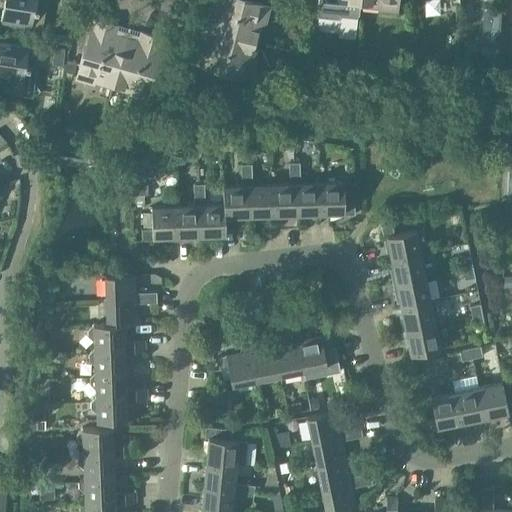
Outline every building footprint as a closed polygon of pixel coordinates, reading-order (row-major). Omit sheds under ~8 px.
[(1,23),(43,29),(46,9),(47,9),(48,0),(0,0),(0,2),(4,3),(1,23)] [(242,0),(205,0),(198,27),(261,43),(270,7),(242,0)] [(342,12),(360,14),(360,9),(360,0),(319,0),(317,19),(331,21),(332,15),(342,17),(342,12)] [(360,0),(360,9),(397,13),(398,0),(360,0)] [(301,7),(300,17),(313,19),(314,10),(301,7)] [(76,81),(112,91),(130,29),(94,18),(76,81)] [(261,43),(198,27),(189,63),(252,79),(261,43)] [(130,29),(112,91),(147,101),(165,39),(130,29)] [(48,32),(47,41),(65,43),(66,35),(48,32)] [(322,35),(311,34),(311,44),(321,45),(322,35)] [(0,80),(4,82),(3,91),(5,94),(33,98),(38,66),(29,65),(29,64),(25,64),(28,47),(0,43),(0,80)] [(64,48),(54,46),(52,62),(62,63),(64,48)] [(75,61),(68,59),(65,69),(72,71),(75,61)] [(312,78),(312,92),(324,93),(324,78),(312,78)] [(428,98),(428,86),(416,86),(416,98),(428,98)] [(295,164),(290,164),(290,174),(300,173),(300,164),(295,164)] [(247,165),(241,166),(242,175),(252,175),(252,165),(247,165)] [(156,171),(140,170),(140,178),(155,179),(156,171)] [(300,173),(290,174),(290,183),(296,183),(301,183),(300,173)] [(252,175),(242,175),(242,185),(248,185),(252,185),(252,175)] [(344,181),(320,182),(321,213),(345,212),(344,215),(355,215),(354,193),(344,193),(344,181)] [(320,182),(301,183),(296,183),(297,214),(321,213),(320,182)] [(290,183),(272,184),(273,215),(297,214),(296,183),(290,183)] [(272,184),(252,185),(248,185),(249,216),(273,215),(272,184)] [(200,185),(194,185),(194,195),(205,195),(204,185),(200,185)] [(224,186),(224,204),(225,216),(249,216),(248,185),(242,185),(224,186)] [(205,195),(194,195),(195,205),(200,205),(205,204),(205,195)] [(224,204),(205,204),(200,205),(202,235),(225,234),(225,216),(224,204)] [(195,205),(176,206),(177,236),(202,235),(200,205),(195,205)] [(152,207),(152,230),(152,237),(177,236),(176,206),(152,207)] [(389,251),(391,260),(422,254),(417,230),(394,234),(392,224),(381,227),(386,251),(389,251)] [(152,237),(152,230),(142,230),(142,241),(153,240),(152,237)] [(390,270),(393,284),(427,277),(422,254),(391,260),(393,269),(390,270)] [(460,260),(462,268),(472,265),(471,258),(460,260)] [(472,265),(462,268),(465,281),(475,278),(472,265)] [(104,276),(105,300),(136,298),(136,293),(135,274),(104,276)] [(399,298),(401,307),(432,301),(427,277),(393,284),(396,298),(399,298)] [(156,292),(146,293),(146,303),(157,303),(157,300),(157,298),(156,295),(156,292)] [(146,293),(136,293),(136,298),(136,304),(146,303),(146,293)] [(105,300),(106,325),(123,324),(137,324),(136,304),(136,298),(105,300)] [(399,317),(402,331),(436,324),(432,301),(401,307),(403,316),(399,317)] [(470,307),(472,315),(482,312),(480,305),(470,307)] [(482,312),(472,315),(474,328),(484,325),(482,312)] [(293,321),(288,322),(288,323),(290,332),(300,330),(299,320),(298,320),(293,321)] [(93,341),(93,348),(124,347),(124,342),(123,324),(106,325),(92,325),(87,330),(88,336),(93,341)] [(436,324),(402,331),(405,345),(409,345),(411,355),(441,348),(436,324)] [(300,330),(290,332),(292,342),(298,341),(303,340),(300,330)] [(321,336),(303,340),(298,341),(304,371),(327,366),(321,336)] [(248,341),(243,341),(245,352),(250,351),(256,350),(253,340),(248,341)] [(134,341),(124,342),(124,347),(124,352),(135,352),(134,341)] [(145,341),(134,341),(135,352),(145,351),(145,349),(145,346),(145,344),(145,341)] [(292,342),(274,346),(280,375),(304,371),(298,341),(292,342)] [(274,346),(256,350),(250,351),(256,380),(280,375),(274,346)] [(94,365),(94,372),(125,371),(124,352),(124,347),(93,348),(93,349),(88,354),(89,360),(94,365)] [(480,347),(468,349),(471,360),(483,357),(480,347)] [(471,360),(468,349),(460,351),(462,361),(471,360)] [(256,380),(250,351),(245,352),(217,358),(220,370),(228,368),(232,385),(256,380)] [(95,389),(95,396),(126,395),(126,390),(125,371),(94,372),(89,378),(90,383),(95,389)] [(502,382),(478,387),(485,420),(499,417),(498,414),(508,412),(502,382)] [(478,387),(454,392),(461,422),(470,420),(471,423),(485,420),(478,387)] [(136,389),(126,390),(126,395),(126,400),(137,400),(136,389)] [(146,389),(136,389),(137,400),(147,399),(147,394),(146,389)] [(461,422),(454,392),(430,397),(435,420),(425,422),(427,432),(452,427),(451,424),(461,422)] [(126,395),(95,396),(95,397),(91,402),(91,407),(96,412),(96,421),(127,420),(126,400),(126,395)] [(312,410),(320,409),(317,397),(310,399),(312,410)] [(299,402),(287,405),(289,414),(301,411),(299,402)] [(306,417),(311,442),(341,436),(340,431),(336,411),(306,417)] [(361,426),(350,429),(352,439),(363,437),(362,434),(362,432),(361,429),(361,426)] [(83,445),(83,453),(113,452),(113,445),(112,427),(82,428),(77,434),(77,439),(83,445)] [(206,427),(205,439),(208,439),(206,462),(236,465),(237,465),(245,465),(247,442),(231,441),(232,430),(217,428),(206,427)] [(350,429),(340,431),(341,436),(342,441),(352,439),(350,429)] [(290,446),(287,432),(275,434),(277,448),(290,446)] [(311,442),(316,465),(346,459),(342,441),(341,436),(311,442)] [(134,444),(123,445),(124,455),(134,455),(134,451),(134,444)] [(121,445),(113,445),(113,452),(113,456),(122,455),(124,455),(123,445),(121,445)] [(84,469),(84,477),(114,476),(113,456),(113,452),(83,453),(78,457),(78,463),(84,469)] [(316,465),(321,489),(351,483),(350,478),(346,459),(316,465)] [(206,462),(203,486),(233,488),(234,484),(235,474),(236,465),(206,462)] [(287,463),(280,465),(282,473),(289,471),(287,463)] [(370,473),(360,476),(362,486),(372,484),(371,479),(370,473)] [(85,494),(85,501),(115,500),(115,493),(114,476),(84,477),(79,482),(79,487),(85,494)] [(360,476),(350,478),(351,483),(352,488),(362,486),(360,476)] [(351,483),(321,489),(325,511),(326,511),(356,506),(355,502),(352,488),(351,483)] [(233,488),(233,494),(235,495),(243,495),(244,484),(234,484),(233,488)] [(244,484),(243,495),(253,497),(254,490),(254,485),(244,484)] [(292,485),(285,487),(287,494),(294,493),(292,485)] [(203,486),(201,510),(226,511),(231,511),(233,494),(233,488),(203,486)] [(483,489),(483,499),(493,499),(494,489),(491,489),(488,489),(483,488),(483,489)] [(136,492),(125,493),(126,503),(136,503),(136,499),(136,492)] [(125,493),(115,493),(115,500),(115,504),(126,503),(125,493)] [(387,498),(386,508),(397,509),(397,498),(391,498),(387,498)] [(483,499),(482,509),(487,509),(493,510),(493,499),(483,499)] [(80,511),(115,511),(115,504),(115,500),(85,501),(80,506),(80,511)] [(435,500),(434,510),(445,511),(445,500),(440,500),(435,500)] [(361,501),(355,502),(356,506),(357,511),(363,510),(361,501)]
